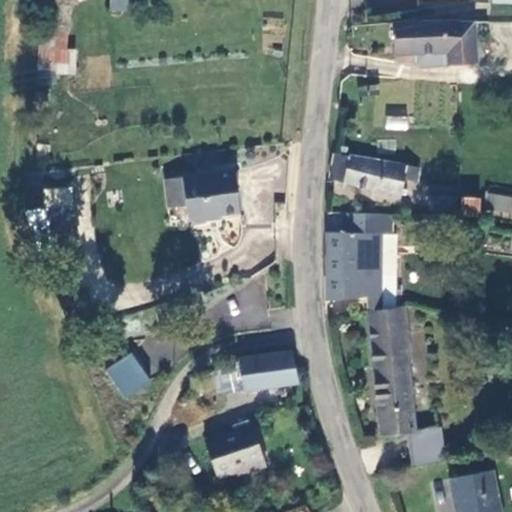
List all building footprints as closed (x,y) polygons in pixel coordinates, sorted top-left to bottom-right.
[(127,13),(127,0),(109,0),(109,12),(127,13)] [(511,5),(511,0),(490,0),(490,15),(503,15),(503,5),(511,5)] [(472,60),(470,15),(384,21),(386,54),(443,49),(444,62),(472,60)] [(71,74),(75,34),(40,31),(36,71),(71,74)] [(407,130),(407,116),(386,116),(385,129),(407,130)] [(411,164),(337,148),(334,174),(404,189),(407,174),(418,174),(421,164),(411,164)] [(233,173),(181,181),(182,187),(186,210),(188,223),(194,228),(205,226),(210,220),(240,215),(233,173)] [(186,210),(182,187),(165,190),(168,213),(186,210)] [(69,196),(41,198),(43,218),(71,216),(69,196)] [(434,196),(432,210),(459,212),(460,200),(434,196)] [(468,201),(467,213),(480,218),(486,206),(468,201)] [(511,219),(511,205),(490,203),(489,217),(511,219)] [(395,212),(353,210),(351,226),(330,225),(326,295),(354,296),(356,268),(381,268),(381,233),(393,233),(395,212)] [(414,429),(404,306),(372,307),(379,431),(409,430),(413,463),(443,459),(438,425),(414,429)] [(243,382),(298,376),(290,345),(238,352),(238,355),(243,381),(243,382)] [(135,353),(110,370),(131,399),(156,381),(135,353)] [(243,381),(238,355),(220,361),(221,362),(212,365),(217,387),(243,381)] [(268,452),(254,416),(205,436),(219,471),(268,452)] [(504,511),(497,467),(455,474),(460,511),(504,511)]
